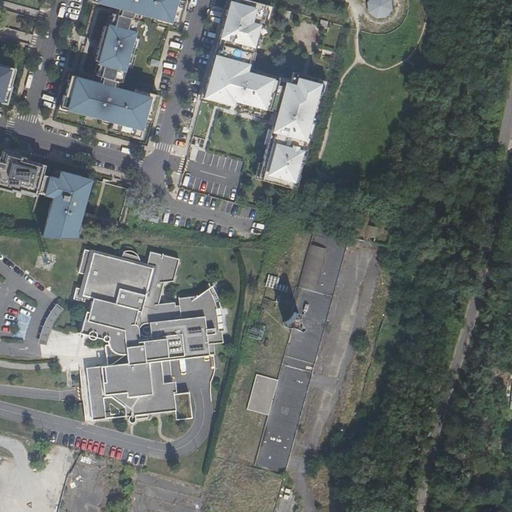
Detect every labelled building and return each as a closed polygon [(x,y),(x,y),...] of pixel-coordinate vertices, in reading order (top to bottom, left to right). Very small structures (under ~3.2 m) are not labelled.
[(89,0),(114,7),(117,8),(115,14),(112,14),(111,13),(107,26),(105,25),(94,60),(98,61),(94,75),(96,75),(99,76),(97,82),(94,82),(69,75),(63,95),(62,95),(61,98),(58,107),(110,122),(108,129),(138,137),(143,120),(150,122),(157,95),(134,89),(133,94),(118,90),(115,89),(118,81),(120,82),(134,41),(131,40),(138,21),(134,19),(136,12),(140,13),(153,17),(152,21),(175,27),(183,0),(180,0),(89,0)] [(266,5),(246,0),(229,0),(226,9),(224,16),(206,84),(204,91),(202,99),(209,101),(217,103),(228,106),(231,107),(231,105),(232,102),(239,104),(238,107),(238,109),(240,110),(261,115),(263,116),(264,111),(269,112),(270,110),(279,113),(276,125),(274,124),(272,132),(270,132),(266,147),(260,165),(257,179),(290,188),(294,175),(298,176),(302,162),(298,161),(301,149),(305,150),(309,136),(305,135),(309,123),(312,124),(316,109),(312,108),(316,94),(320,95),(321,92),(323,86),(315,84),(316,79),(292,72),(290,80),(289,84),(277,81),(278,78),(262,73),(261,76),(245,72),(251,52),(254,53),(258,38),(255,37),(258,25),(263,26),(265,20),(267,10),(265,9),(266,5)] [(389,0),(366,0),(368,17),(390,16),(389,0)] [(264,27),(263,26),(258,25),(255,37),(258,38),(261,39),(264,27)] [(255,53),(254,53),(251,52),(245,72),(261,76),(262,73),(262,72),(250,69),(255,53)] [(0,102),(3,103),(12,69),(0,65),(0,102)] [(323,86),(321,92),(324,93),(327,82),(316,79),(315,84),(323,86)] [(202,99),(204,91),(201,91),(198,102),(208,105),(209,101),(202,99)] [(261,115),(240,110),(239,113),(260,119),(261,115)] [(270,110),(269,112),(274,114),(270,132),(272,132),(274,124),(276,125),(279,113),(270,110)] [(309,123),(305,135),(309,136),(311,136),(314,124),(312,124),(309,123)] [(0,234),(72,239),(73,214),(116,225),(126,187),(53,168),(42,165),(43,164),(10,155),(11,153),(0,149),(0,234)] [(301,149),(298,161),(302,162),(303,162),(307,150),(305,150),(301,149)] [(294,175),(290,188),(296,190),(300,177),(298,176),(294,175)] [(347,238),(348,236),(314,227),(309,245),(298,286),(296,285),(291,303),(293,304),(289,317),(283,321),(285,327),(291,327),(277,379),(256,374),(246,409),(267,414),(254,464),(284,473),(289,456),(296,430),(303,402),(309,378),(316,355),(322,333),(327,313),(332,294),(338,272),(341,262),(347,238)] [(347,238),(341,262),(365,268),(372,244),(347,238)] [(168,359),(213,353),(212,342),(221,342),(221,334),(221,330),(222,330),(223,325),(222,320),(220,309),(216,298),(210,285),(189,300),(189,297),(176,298),(177,304),(173,306),(173,302),(156,304),(162,282),(172,280),(177,259),(148,251),(144,265),(141,264),(137,263),(137,261),(137,258),(136,255),(133,253),(131,251),(128,250),(125,250),(122,251),(120,257),(116,257),(115,257),(110,256),(88,249),(87,250),(83,249),(77,272),(86,274),(82,289),(75,287),(72,298),(82,301),(83,296),(88,298),(85,311),(82,311),(77,333),(84,334),(84,336),(85,337),(87,338),(90,338),(91,338),(92,336),(98,338),(99,339),(100,340),(101,341),(103,341),(104,340),(105,342),(105,345),(106,347),(107,348),(108,350),(110,351),(112,352),(113,353),(115,354),(117,354),(120,354),(122,363),(84,368),(90,420),(174,410),(174,419),(190,417),(189,392),(172,394),(168,359)] [(52,303),(36,342),(44,345),(60,307),(52,303)] [(24,334),(31,317),(21,313),(13,330),(24,334)] [(90,420),(84,368),(78,369),(81,395),(84,421),(90,420)]
